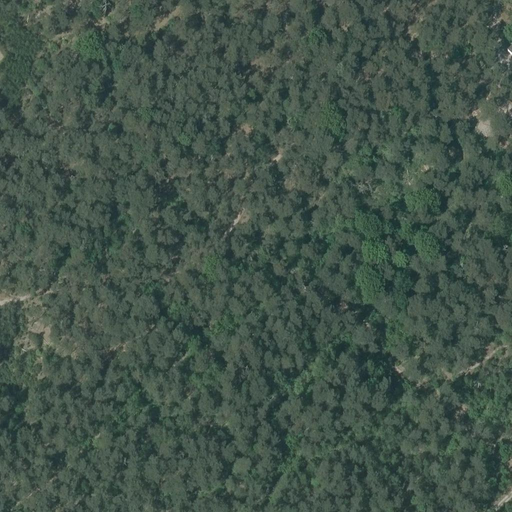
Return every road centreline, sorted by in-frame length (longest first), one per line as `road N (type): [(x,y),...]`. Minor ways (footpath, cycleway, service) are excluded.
road 1 (track): [(0,304),(172,263),(243,207),(283,124),(289,73),(271,0)]
road 2 (unknown): [(41,511),(117,476),(158,511)]
